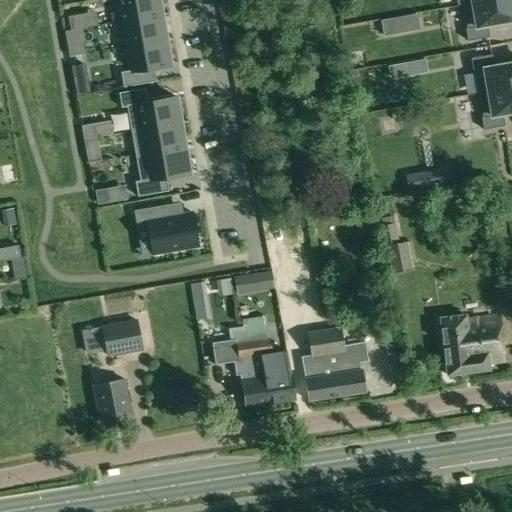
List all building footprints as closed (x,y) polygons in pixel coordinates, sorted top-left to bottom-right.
[(158,0),(117,0),(121,21),(161,14),(158,0)] [(511,0),(492,0),(462,5),(467,29),(465,29),(467,41),(489,37),(487,26),(490,25),(497,24),(511,21),(511,0)] [(161,14),(121,21),(126,47),(166,40),(161,14)] [(399,33),(397,17),(381,20),(384,35),(399,33)] [(82,29),(65,32),(67,44),(84,41),(82,29)] [(130,71),(121,72),(123,87),(156,81),(154,68),(170,65),(166,40),(126,47),(130,71)] [(492,55),(471,59),(473,71),(474,71),(478,94),(511,88),(511,63),(504,65),(504,64),(497,66),(498,66),(494,67),(492,55)] [(406,75),(404,62),(388,64),(390,78),(406,75)] [(86,78),(74,81),(77,96),(89,94),(86,78)] [(511,88),(478,94),(482,117),(481,118),(483,130),(505,126),(503,114),(506,114),(511,112),(511,88)] [(176,97),(127,106),(131,131),(180,123),(176,97)] [(95,123),(81,125),(84,140),(96,137),(97,137),(95,123)] [(180,123),(131,131),(135,155),(185,146),(180,123)] [(140,181),(135,182),(138,197),(168,191),(166,178),(189,174),(185,146),(135,155),(140,181)] [(98,147),(86,150),(88,163),(101,160),(98,147)] [(407,175),(410,191),(449,185),(446,169),(407,175)] [(106,185),(96,187),(98,202),(108,200),(106,185)] [(165,205),(134,211),(136,224),(146,223),(152,254),(198,246),(192,208),(182,209),(166,212),(165,205)] [(408,241),(386,246),(391,274),(413,270),(408,241)] [(18,245),(0,248),(0,261),(11,260),(21,258),(18,245)] [(21,258),(11,260),(13,271),(25,268),(23,258),(21,258)] [(244,274),(234,276),(237,294),(246,292),(244,274)] [(205,300),(194,302),(197,320),(208,318),(205,300)] [(466,315),(440,319),(445,357),(480,353),(476,318),(467,319),(466,315)] [(480,353),(445,357),(447,375),(489,370),(489,364),(504,362),(503,356),(504,353),(499,315),(476,318),(480,353)] [(137,319),(102,325),(108,355),(142,349),(137,319)] [(230,340),(212,342),(215,364),(234,361),(236,376),(242,375),(246,407),(268,403),(269,403),(265,382),(257,337),(243,339),(241,327),(228,329),(230,340)] [(310,354),(303,355),(306,372),(307,380),(305,380),(309,401),(365,392),(362,372),(360,372),(358,363),(358,362),(368,360),(365,342),(344,345),(341,327),(307,333),(310,354)] [(392,331),(379,333),(381,346),(394,344),(392,331)] [(269,335),(257,337),(265,382),(269,403),(295,399),(292,375),(291,375),(286,352),(271,354),(269,335)] [(393,345),(385,347),(388,360),(396,358),(393,345)] [(124,380),(93,386),(100,423),(132,417),(124,380)]
